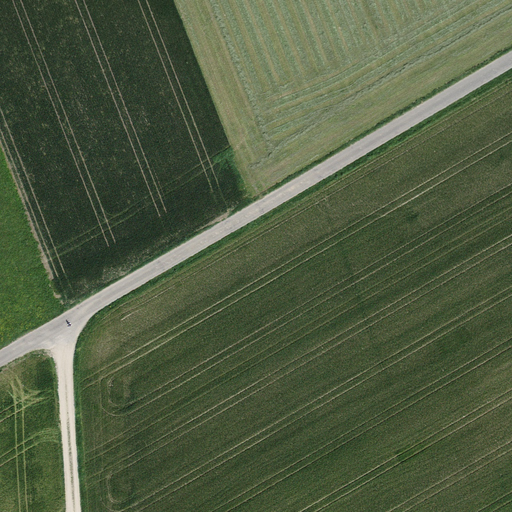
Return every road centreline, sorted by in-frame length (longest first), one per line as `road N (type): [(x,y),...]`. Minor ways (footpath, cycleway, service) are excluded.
road 1 (unclassified): [(511,62),(0,361)]
road 2 (track): [(59,326),(71,511)]
